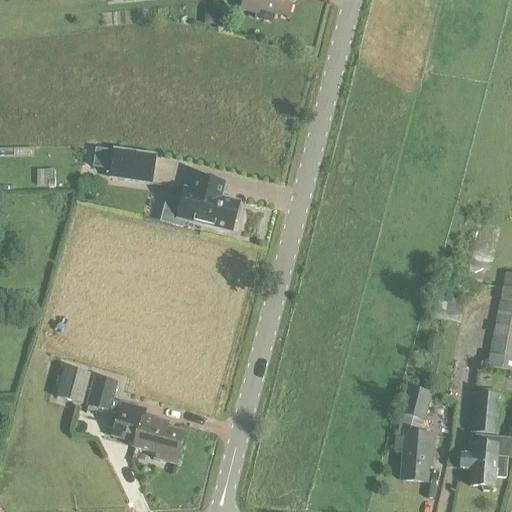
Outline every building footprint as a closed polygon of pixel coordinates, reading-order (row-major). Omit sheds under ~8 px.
[(244,0),(242,11),(258,15),(259,11),(287,19),(292,0),(244,0)] [(111,180),(151,186),(155,158),(115,153),(111,180)] [(186,192),(179,221),(231,234),(234,223),(238,224),(242,211),(237,210),(238,205),(221,201),(224,187),(195,180),(192,193),(186,192)] [(511,374),(511,276),(506,276),(490,357),(488,370),(511,374)] [(437,297),(433,310),(462,316),(465,303),(437,297)] [(64,369),(56,400),(83,407),(91,377),(64,369)] [(119,417),(122,406),(113,403),(118,385),(94,378),(86,408),(119,417)] [(433,396),(407,389),(399,417),(425,424),(433,396)] [(502,398),(497,398),(497,393),(478,391),(478,395),(476,395),(476,396),(474,396),(471,436),(488,437),(498,438),(502,398)] [(146,412),(122,406),(119,417),(113,438),(137,445),(135,450),(158,457),(156,462),(175,467),(183,435),(166,431),(168,425),(144,419),(146,412)] [(434,438),(406,435),(405,441),(396,440),(395,454),(404,455),(402,483),(426,485),(428,460),(432,460),(434,438)] [(497,460),(498,450),(470,447),(470,458),(462,457),(461,473),(471,474),(469,490),(481,491),(482,494),(489,495),(490,492),(494,492),(495,481),(506,482),(508,461),(497,460)]
